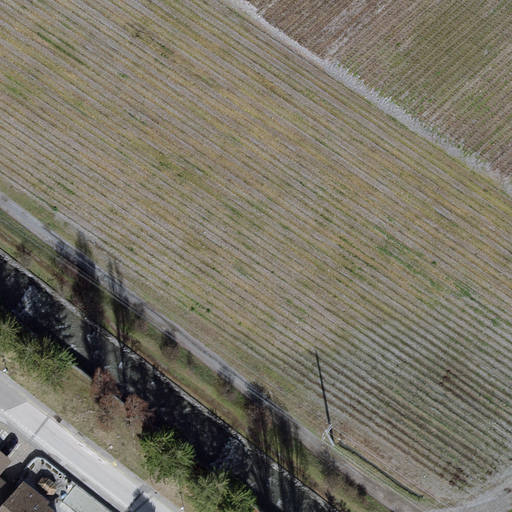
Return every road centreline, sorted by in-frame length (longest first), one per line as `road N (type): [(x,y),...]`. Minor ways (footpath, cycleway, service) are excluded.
road 1 (track): [(401,511),(0,200)]
road 2 (residential): [(154,511),(0,391)]
